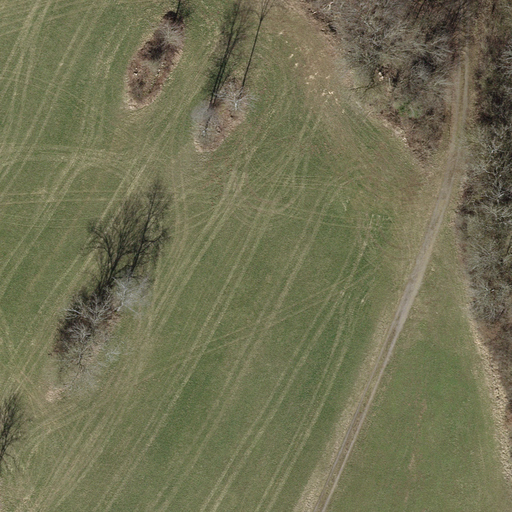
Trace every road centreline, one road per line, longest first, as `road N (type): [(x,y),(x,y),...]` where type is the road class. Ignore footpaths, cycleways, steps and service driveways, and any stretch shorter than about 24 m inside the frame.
road 1 (track): [(440,214),(318,511)]
road 2 (track): [(440,214),(316,74),(231,0)]
road 3 (track): [(483,0),(476,69),(440,214)]
road 4 (track): [(82,368),(22,511)]
